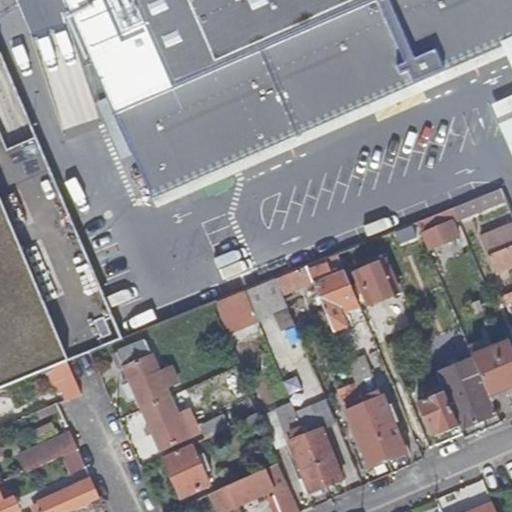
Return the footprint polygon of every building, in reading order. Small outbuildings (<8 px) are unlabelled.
[(511,0),(66,0),(116,115),(149,186),(167,192),(511,41),(511,0)] [(149,186),(158,208),(506,56),(511,70),(511,112),(495,120),(511,157),(511,41),(167,192),(149,186)] [(501,190),(454,209),(458,218),(504,198),(501,190)] [(0,388),(68,362),(0,197),(0,388)] [(454,209),(430,218),(435,230),(452,222),(458,219),(454,209)] [(435,230),(430,218),(417,224),(422,236),(423,235),(429,250),(458,238),(452,222),(435,230)] [(511,224),(480,237),(495,274),(511,267),(511,224)] [(357,298),(338,254),(327,259),(335,278),(315,286),(333,331),(346,326),(341,314),(338,306),(357,298)] [(385,261),(355,273),(368,305),(398,293),(385,261)] [(276,279),(283,296),(314,283),(311,278),(307,267),(276,279)] [(283,296),(276,279),(246,291),(258,320),(288,308),(283,296)] [(246,291),(214,304),(217,312),(225,332),(226,334),(258,320),(246,291)] [(511,308),(511,293),(502,298),(507,311),(511,308)] [(338,306),(341,314),(360,307),(357,298),(338,306)] [(511,387),(511,347),(509,340),(472,355),(474,359),(489,397),(511,387)] [(137,396),(143,410),(171,397),(167,388),(178,383),(171,368),(160,373),(146,342),(136,346),(118,353),(131,383),(137,396)] [(355,384),(360,395),(377,389),(363,358),(348,364),(355,384)] [(489,397),(474,359),(437,375),(444,389),(443,390),(458,426),(459,429),(497,415),(489,397)] [(82,396),(68,363),(54,368),(69,402),(82,396)] [(458,426),(443,390),(437,375),(431,377),(435,388),(431,390),(428,398),(416,403),(428,431),(438,428),(441,433),(458,426)] [(137,396),(131,383),(125,386),(131,398),(137,396)] [(387,461),(364,405),(360,395),(355,384),(337,391),(369,468),(374,465),(378,474),(386,470),(383,463),(387,461)] [(364,405),(382,397),(380,392),(379,393),(377,389),(360,395),(364,405)] [(171,397),(143,410),(161,450),(189,438),(184,427),(188,424),(183,412),(179,414),(171,397)] [(405,453),(382,397),(364,405),(387,461),(405,453)] [(299,496),(325,486),(305,436),(295,414),(291,404),(274,410),(288,443),(303,481),(294,485),(299,496)] [(312,407),(295,414),(305,436),(325,486),(341,479),(312,407)] [(201,428),(206,438),(229,428),(224,417),(201,428)] [(21,457),(28,473),(78,451),(71,435),(40,449),(21,457)] [(192,446),(164,458),(182,497),(210,485),(202,468),(199,462),(192,446)] [(199,462),(202,468),(208,466),(205,459),(199,462)] [(279,463),(209,495),(216,511),(239,511),(237,507),(272,491),(276,499),(280,511),(299,511),(291,492),(279,463)] [(91,482),(40,504),(43,511),(75,511),(100,501),(91,482)] [(0,511),(18,511),(13,500),(2,504),(0,498),(0,511)]
